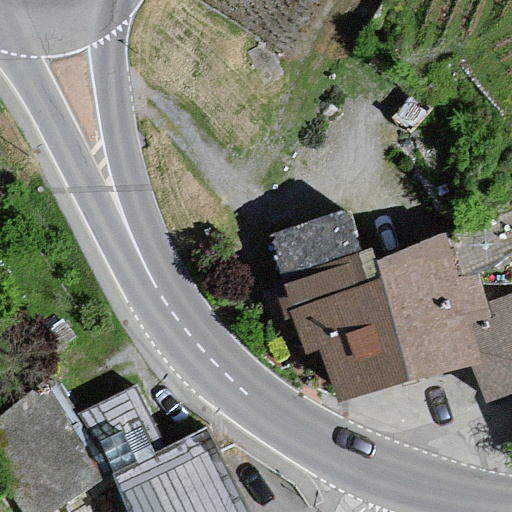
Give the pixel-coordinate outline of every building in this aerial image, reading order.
[(348,213),(272,236),(293,310),(382,273),(377,261),(372,248),(361,252),(348,213)] [(458,281),(444,235),(377,261),(382,273),(293,310),(304,340),(322,344),(340,394),(475,361),(486,359),(475,317),(490,308),(479,276),(458,281)] [(511,299),(490,308),(475,317),(486,359),(475,361),(488,398),(511,389),(511,299)] [(51,511),(110,475),(55,382),(0,413),(0,493),(14,511),(51,511)] [(248,511),(210,427),(113,472),(130,511),(248,511)]
